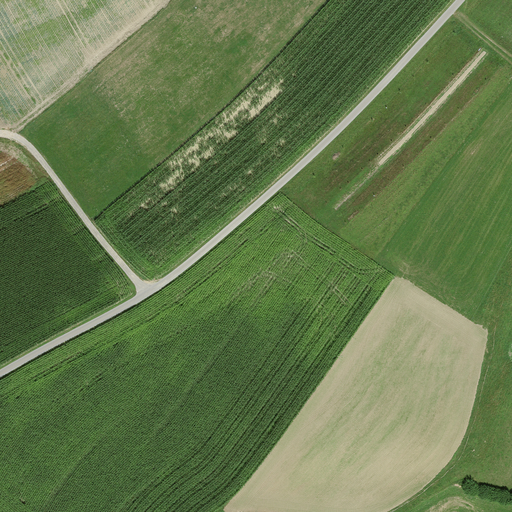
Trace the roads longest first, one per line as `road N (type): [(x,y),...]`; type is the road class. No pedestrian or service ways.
road 1 (residential): [(0,371),(143,292),(202,249),(315,150),(454,0)]
road 2 (track): [(0,134),(19,137),(57,176),(143,292)]
